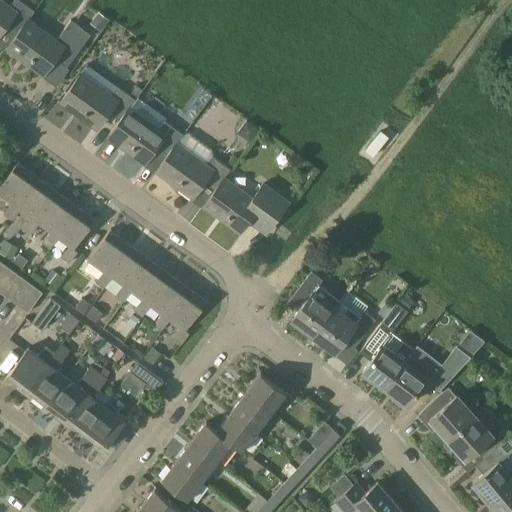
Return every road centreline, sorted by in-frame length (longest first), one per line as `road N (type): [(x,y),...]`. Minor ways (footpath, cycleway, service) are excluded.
road 1 (residential): [(237,317),(233,283),(220,266),(0,102)]
road 2 (residential): [(445,511),(370,422),(237,317)]
road 3 (residential): [(108,487),(237,317)]
road 4 (residential): [(108,487),(0,406)]
